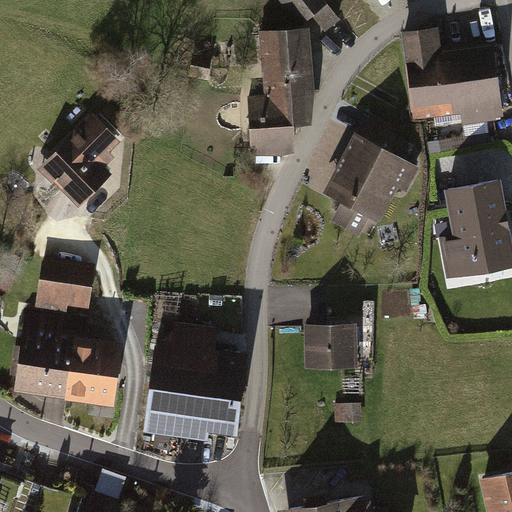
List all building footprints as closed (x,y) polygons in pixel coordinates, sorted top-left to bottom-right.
[(332,29),(346,17),(330,0),(284,0),(306,23),(317,13),(332,29)] [(434,29),(405,33),(415,109),(467,102),(469,117),(500,113),(492,44),(437,51),(434,29)] [(303,34),(256,35),(261,98),(245,100),(248,157),(285,155),(293,128),(305,127),(308,97),(303,34)] [(117,134),(90,108),(44,155),(56,166),(49,173),(77,201),(107,170),(99,162),(110,151),(105,146),(117,134)] [(392,128),(367,115),(326,198),(374,222),(392,186),(404,192),(414,171),(403,166),(411,148),(388,137),(392,128)] [(511,267),(496,184),(442,194),(451,242),(439,244),(443,265),(467,260),(470,280),(511,272),(511,267)] [(90,263),(40,257),(35,295),(85,302),(90,263)] [(70,331),(80,333),(82,315),(21,308),(11,387),(63,394),(70,331)] [(350,318),(300,319),(301,365),(351,364),(350,318)] [(80,333),(70,331),(63,394),(111,399),(118,337),(80,333)] [(142,418),(234,427),(242,350),(218,348),(217,360),(203,359),(205,339),(169,335),(150,346),(142,418)] [(511,511),(511,464),(476,474),(485,511),(511,511)] [(123,497),(130,477),(108,469),(101,489),(123,497)] [(284,507),(285,511),(385,511),(385,509),(368,511),(365,511),(362,493),(284,507)]
